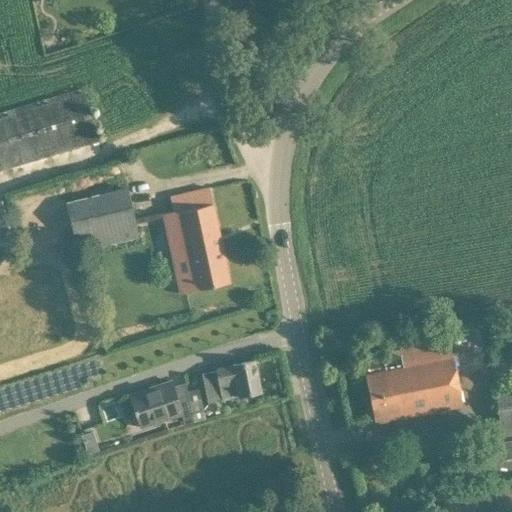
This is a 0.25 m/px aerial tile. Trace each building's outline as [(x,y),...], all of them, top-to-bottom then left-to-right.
[(253,49),(264,47),(262,35),(251,38),(253,49)] [(0,170),(97,142),(85,102),(81,88),(0,112),(0,170)] [(100,193),(64,203),(73,237),(77,254),(78,254),(139,238),(127,186),(100,193)] [(161,215),(175,274),(180,294),(229,282),(209,188),(168,197),(171,212),(161,215)] [(41,199),(47,216),(58,212),(53,195),(41,199)] [(0,253),(15,249),(2,200),(0,200),(0,253)] [(448,338),(361,356),(374,418),(386,415),(387,420),(462,404),(448,338)] [(239,398),(261,393),(254,360),(215,369),(216,371),(202,374),(208,404),(223,401),(219,385),(235,382),(239,398)] [(511,377),(493,380),(500,436),(511,434),(511,377)] [(171,382),(131,395),(135,409),(134,410),(135,414),(137,413),(141,428),(181,415),(184,421),(192,418),(187,390),(186,383),(173,387),(171,382)] [(198,388),(187,390),(192,418),(194,422),(204,419),(198,388)] [(511,441),(437,452),(441,486),(511,476),(511,441)] [(427,465),(413,466),(416,491),(430,489),(427,465)] [(511,511),(511,483),(446,493),(446,497),(442,498),(443,511),(511,511)]
